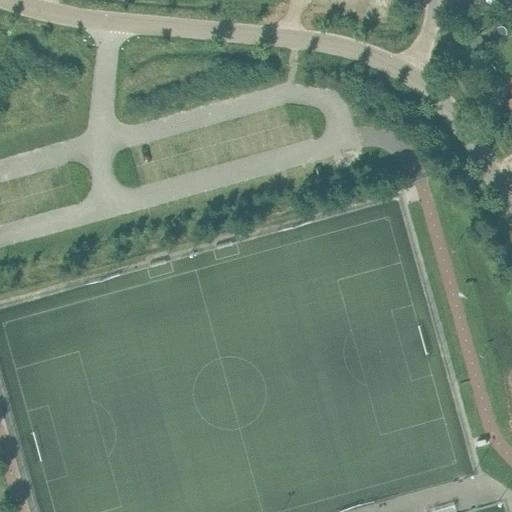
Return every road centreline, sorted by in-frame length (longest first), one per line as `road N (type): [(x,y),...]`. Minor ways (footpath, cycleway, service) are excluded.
road 1 (unclassified): [(410,72),(290,43),(110,24),(0,1)]
road 2 (unclassified): [(511,209),(465,130),(410,72)]
